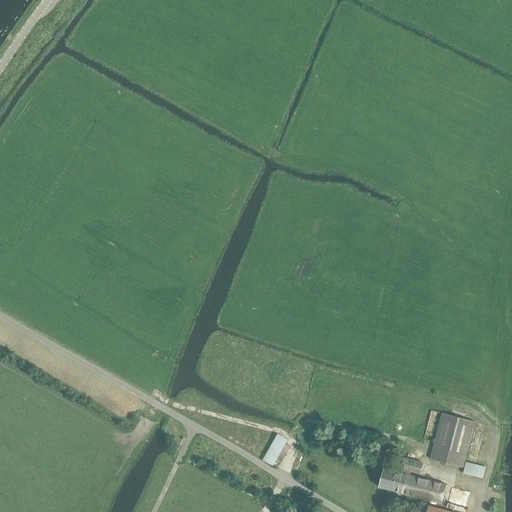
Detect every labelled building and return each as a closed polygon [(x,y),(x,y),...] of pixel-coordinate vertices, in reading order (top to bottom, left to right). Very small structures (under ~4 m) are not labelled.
[(442,413),(430,459),(463,468),(474,422),(442,413)] [(280,464),(275,461),(287,440),(277,434),(262,460),(272,466),(277,468),(280,464)] [(408,459),(403,457),(399,469),(403,470),(402,473),(384,469),(379,487),(441,503),(446,485),(410,476),(411,472),(420,474),(423,463),(419,462),(422,451),(411,448),(408,459)] [(227,462),(233,465),(238,457),(232,453),(227,462)] [(227,462),(221,471),(227,475),(233,465),(227,462)] [(463,474),(482,478),(485,467),(466,462),(463,474)] [(338,479),(343,480),(346,472),(342,470),(338,479)] [(452,487),(446,507),(454,509),(455,505),(467,509),(471,492),(452,487)]
